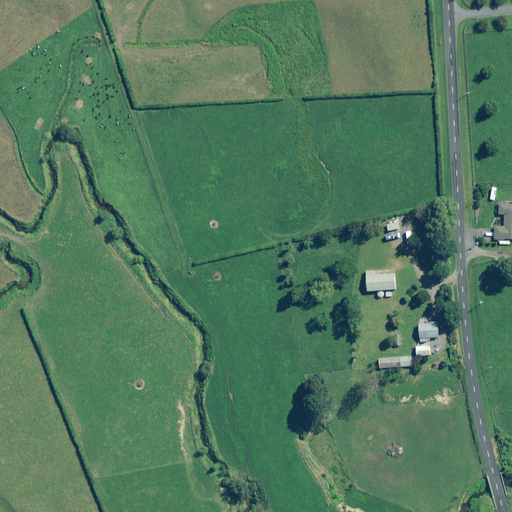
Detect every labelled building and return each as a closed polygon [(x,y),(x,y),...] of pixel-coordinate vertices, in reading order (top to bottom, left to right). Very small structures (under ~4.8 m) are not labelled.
[(511,239),(511,203),(500,203),(499,214),(504,214),(504,227),(496,227),(495,239),(511,239)] [(399,222),(387,225),(388,231),(400,229),(399,222)] [(368,291),(375,291),(375,298),(391,297),(391,290),(396,290),(395,274),(374,275),(374,271),(366,271),(368,291)] [(428,319),(419,319),(420,342),(431,341),(430,338),(439,338),(438,322),(428,323),(428,319)] [(430,356),(430,346),(416,346),(417,356),(430,356)] [(412,366),(411,357),(379,359),(380,368),(412,366)]
